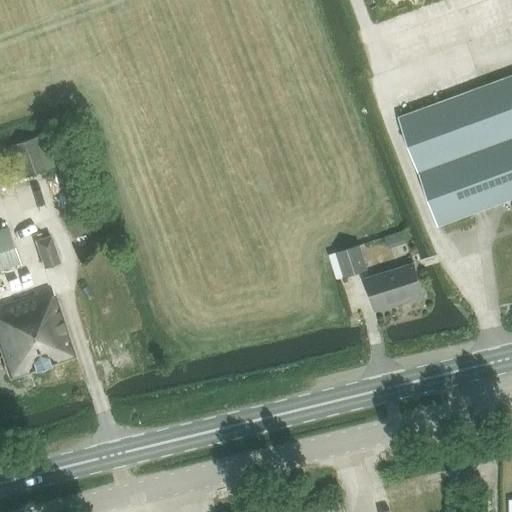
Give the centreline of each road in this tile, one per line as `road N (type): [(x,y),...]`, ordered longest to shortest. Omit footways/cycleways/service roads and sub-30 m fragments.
road 1 (secondary): [(0,484),(511,359)]
road 2 (unclassified): [(53,511),(511,402)]
